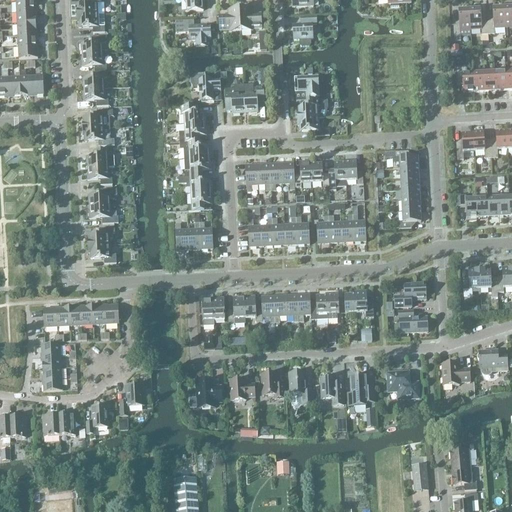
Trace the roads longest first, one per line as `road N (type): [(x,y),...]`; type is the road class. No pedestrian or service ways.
road 1 (residential): [(444,346),(205,360),(192,350),(190,279)]
road 2 (residential): [(54,123),(69,275),(84,284),(124,282)]
road 3 (residential): [(235,277),(379,270),(439,246)]
road 4 (residential): [(23,397),(89,398),(116,372),(129,355),(124,282)]
road 5 (residential): [(235,277),(227,143),(240,133),(278,129)]
road 6 (residential): [(433,135),(290,144),(278,129)]
road 7 (residential): [(278,129),(275,0)]
road 8 (residential): [(54,123),(66,100),(61,0)]
road 9 (residential): [(432,120),(428,0)]
